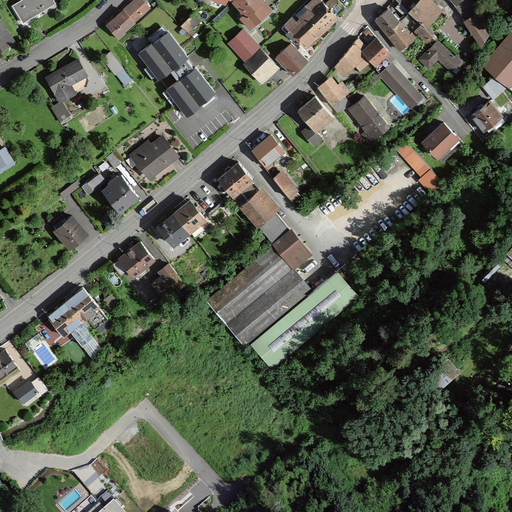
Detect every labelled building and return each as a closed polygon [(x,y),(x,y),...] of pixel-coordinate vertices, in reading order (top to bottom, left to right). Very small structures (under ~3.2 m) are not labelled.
[(21,0),(16,3),(23,16),(29,13),(31,16),(40,11),(39,9),(46,5),(52,2),(51,0),(21,0)] [(135,0),(133,2),(125,9),(136,21),(151,7),(145,0),(135,0)] [(235,0),(244,10),(241,12),(244,14),(242,16),(252,26),(273,8),(266,0),(235,0)] [(318,18),(327,27),(339,16),(347,8),(339,0),(329,0),(327,2),(324,0),(312,0),(308,4),(311,7),(320,16),(318,18)] [(398,0),(410,11),(422,22),(427,26),(442,10),(430,0),(419,0),(418,3),(415,0),(414,0),(398,0)] [(468,17),(469,16),(480,9),(473,0),(454,0),(454,1),(468,17)] [(410,11),(400,2),(397,6),(406,14),(410,11)] [(301,17),(320,36),(322,34),(325,37),(328,35),(331,32),(327,27),(318,18),(320,16),(311,7),(307,11),(304,8),(298,14),(301,17)] [(394,26),(400,21),(402,19),(400,16),(397,18),(390,8),(383,13),(377,17),(377,18),(389,34),(396,28),(394,26)] [(125,30),(136,21),(125,9),(120,14),(116,17),(109,24),(121,37),(127,32),(125,30)] [(473,24),(484,40),(492,28),(480,9),(469,16),(474,23),(473,24)] [(183,24),(190,31),(204,18),(197,11),(183,24)] [(115,14),(107,21),(109,24),(116,17),(115,14)] [(294,16),(286,24),(300,39),(308,47),(314,41),(320,36),(301,17),(298,21),(294,16)] [(3,19),(0,20),(0,47),(4,45),(15,39),(3,19)] [(394,41),(400,48),(415,37),(411,32),(410,33),(400,21),(394,26),(396,28),(389,34),(394,41)] [(417,29),(420,32),(428,40),(432,36),(435,34),(427,26),(422,22),(417,29)] [(286,24),(282,27),(297,42),(300,39),(286,24)] [(153,43),(168,31),(165,25),(149,38),(153,43)] [(231,41),(239,50),(251,39),(243,30),(231,41)] [(140,53),(149,64),(150,65),(151,64),(155,70),(154,70),(159,77),(160,77),(171,69),(179,79),(168,87),(168,88),(178,101),(188,114),(201,103),(200,102),(202,101),(214,91),(215,91),(196,66),(195,67),(187,57),(188,56),(168,31),(153,43),(140,53)] [(500,78),(507,84),(511,77),(511,32),(484,64),(500,78)] [(377,63),(390,52),(378,37),(372,42),(366,47),(363,50),(368,56),(371,60),(375,64),(377,63)] [(363,50),(366,47),(359,38),(355,41),(363,50)] [(251,39),(239,50),(247,59),(259,48),(251,39)] [(457,64),(461,68),(466,62),(460,56),(458,59),(438,40),(421,58),(429,66),(439,56),(443,60),(452,69),(457,64)] [(348,69),(356,63),(368,56),(363,50),(355,41),(347,51),(340,59),(348,69)] [(277,56),(294,74),(302,66),(309,60),(292,42),(277,56)] [(254,56),(268,70),(276,62),(269,55),(272,53),(269,50),(266,52),(263,48),(254,56)] [(125,66),(112,50),(104,56),(116,72),(125,66)] [(259,78),(268,70),(254,56),(245,64),(259,78)] [(361,70),(371,60),(368,56),(356,63),(361,70)] [(71,82),(86,73),(87,72),(79,58),(62,68),(47,77),(60,98),(70,92),(66,85),(71,82)] [(155,81),(159,77),(154,70),(155,70),(151,64),(150,65),(149,64),(145,68),(155,81)] [(160,77),(168,87),(179,79),(171,69),(160,77)] [(89,76),(86,73),(71,82),(75,89),(85,83),(89,76)] [(505,87),(496,75),(483,85),(493,97),(505,87)] [(318,86),(317,87),(322,93),(330,86),(326,80),(318,86)] [(75,89),(71,82),(66,85),(70,92),(75,89)] [(326,97),(334,91),(330,86),(322,93),(326,97)] [(345,95),(348,92),(345,87),(344,86),(336,92),(334,91),(326,97),(332,105),(345,95)] [(174,104),(178,101),(168,88),(163,91),(174,104)] [(218,96),(214,91),(202,101),(206,106),(213,101),(218,96)] [(300,110),(312,124),(317,130),(334,115),(316,95),(308,102),(300,110)] [(332,105),(337,112),(350,101),(345,95),(332,105)] [(357,117),(372,105),(365,95),(350,108),(357,117)] [(503,115),(490,99),(472,113),(473,115),(471,117),(476,123),(478,121),(481,125),(484,129),(489,126),(490,129),(504,118),(502,115),(503,115)] [(61,100),(51,106),(60,119),(69,113),(61,100)] [(363,124),(378,112),(372,105),(357,117),(363,124)] [(371,127),(377,135),(389,125),(383,117),(378,112),(363,124),(367,129),(371,127)] [(453,151),(464,142),(454,131),(445,122),(429,136),(431,138),(426,143),(438,156),(448,146),(453,151)] [(317,130),(312,124),(303,132),(314,144),(323,136),(317,130)] [(370,141),(377,135),(371,127),(367,129),(363,133),(370,141)] [(268,164),(266,165),(268,168),(274,163),(271,160),(285,149),(271,133),(264,139),(254,148),(268,164)] [(178,153),(164,135),(154,143),(153,143),(151,145),(148,141),(133,152),(151,174),(166,163),(178,153)] [(415,150),(406,140),(399,146),(408,156),(415,150)] [(6,146),(0,149),(0,165),(1,166),(13,158),(6,146)] [(407,157),(424,175),(432,168),(415,150),(408,156),(407,157)] [(123,161),(115,151),(108,156),(116,167),(123,161)] [(229,170),(219,178),(233,194),(250,180),(253,177),(240,161),(229,170)] [(435,194),(446,184),(432,168),(424,175),(421,178),(435,194)] [(283,188),(290,182),(281,171),(274,176),(283,188)] [(105,179),(100,172),(84,184),(89,190),(105,179)] [(130,201),(138,194),(121,174),(118,177),(117,175),(108,182),(110,184),(103,190),(120,210),(130,201)] [(246,200),(258,190),(250,180),(233,194),(235,196),(240,192),(246,200)] [(283,188),(295,203),(302,197),(290,182),(283,188)] [(259,225),(276,211),(258,190),(246,200),(241,204),(259,225)] [(235,196),(241,204),(246,200),(240,192),(235,196)] [(175,212),(189,230),(205,218),(190,200),(183,206),(175,212)] [(267,234),(283,220),(276,211),(259,225),(267,234)] [(174,243),(189,230),(175,212),(167,218),(159,225),(174,243)] [(74,214),(65,222),(58,228),(57,229),(71,246),(80,238),(88,232),(74,214)] [(58,228),(65,222),(62,219),(56,225),(58,228)] [(290,228),(283,220),(267,234),(274,242),(290,228)] [(304,244),(290,228),(274,242),(287,258),(304,244)] [(120,258),(128,267),(134,275),(155,259),(141,241),(131,249),(120,258)] [(287,258),(274,242),(207,297),(245,345),(250,341),(284,313),(265,289),(294,266),(287,258)] [(304,244),(287,258),(294,266),(310,252),(304,244)] [(122,272),(128,267),(120,258),(114,262),(122,272)] [(174,268),(169,263),(163,268),(167,274),(174,268)] [(313,289),(294,266),(265,289),(284,313),(313,289)] [(165,298),(185,283),(174,268),(167,274),(164,276),(167,280),(157,288),(165,298)] [(284,313),(250,341),(271,367),(358,295),(337,269),(313,289),(284,313)] [(152,292),(157,288),(154,283),(149,287),(152,292)] [(75,293),(66,301),(81,320),(87,316),(93,324),(95,327),(108,318),(84,287),(75,293)] [(81,320),(66,301),(58,307),(48,314),(64,334),(71,328),(81,320)] [(127,329),(137,321),(127,308),(117,316),(127,329)] [(87,316),(81,320),(86,327),(88,329),(93,324),(87,316)] [(81,320),(71,328),(76,335),(86,327),(81,320)] [(76,335),(83,344),(93,336),(88,329),(86,327),(76,335)] [(94,359),(105,350),(93,336),(83,344),(94,359)] [(0,380),(1,382),(20,367),(6,348),(0,351),(0,380)] [(49,387),(39,375),(32,380),(39,388),(42,392),(49,387)] [(496,386),(501,392),(509,384),(503,379),(496,386)] [(28,397),(39,388),(32,380),(18,392),(24,400),(28,397)] [(121,511),(113,503),(102,511),(121,511)]
